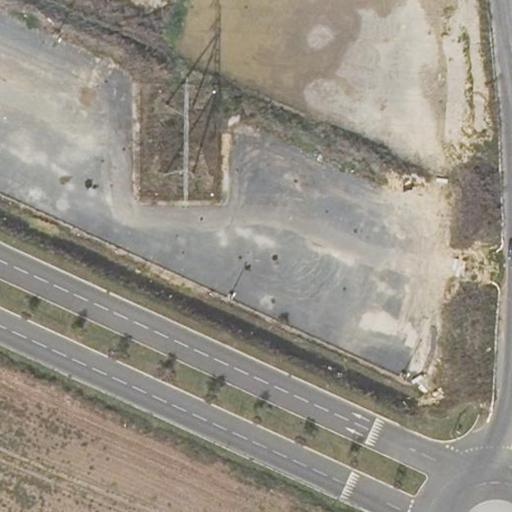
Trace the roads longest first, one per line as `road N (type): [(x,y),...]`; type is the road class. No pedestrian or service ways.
road 1 (tertiary): [(465,488),(299,393),(0,259)]
road 2 (tertiary): [(0,328),(400,511)]
